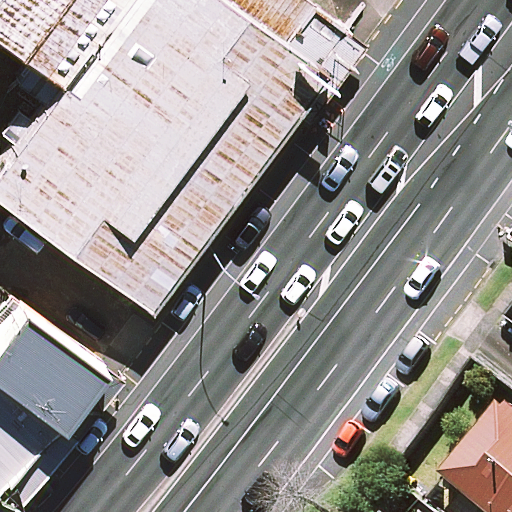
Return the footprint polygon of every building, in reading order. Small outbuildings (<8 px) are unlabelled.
[(0,0),(0,31),(59,75),(114,0),(0,0)] [(114,0),(59,75),(0,153),(0,197),(145,305),(301,97),(311,105),(356,44),(296,0),(114,0)] [(0,308),(0,377),(36,409),(89,350),(18,288),(0,308)] [(0,449),(36,409),(0,377),(0,449)] [(511,511),(511,403),(509,400),(445,477),(487,511),(511,511)]
